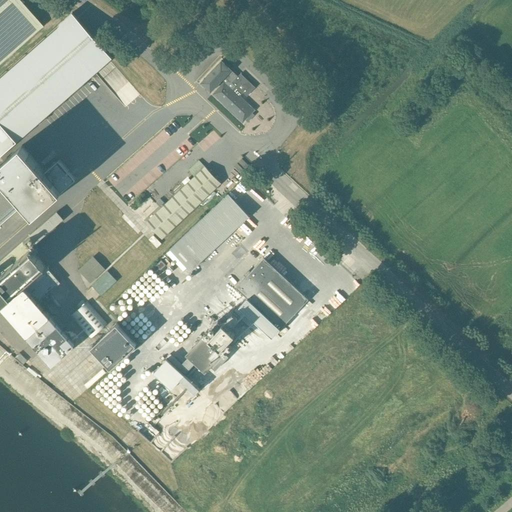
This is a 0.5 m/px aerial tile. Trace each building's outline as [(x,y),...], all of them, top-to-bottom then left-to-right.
[(0,0),(0,63),(42,26),(19,0),(0,0)] [(0,76),(0,121),(18,141),(110,60),(111,59),(112,58),(94,37),(72,13),(0,76)] [(240,74),(238,77),(221,61),(200,83),(210,93),(222,80),(224,82),(213,95),(243,123),(255,110),(239,96),(243,93),(247,97),(255,88),(240,74)] [(0,156),(18,141),(0,121),(0,156)] [(107,178),(128,203),(179,160),(173,152),(167,156),(160,148),(159,149),(152,140),(107,178)] [(0,164),(0,176),(34,216),(76,179),(59,159),(45,172),(22,146),(0,164)] [(146,222),(162,240),(221,184),(205,167),(199,160),(188,170),(195,176),(146,222)] [(229,193),(240,204),(246,199),(235,187),(229,193)] [(170,249),(191,271),(250,216),(229,194),(170,249)] [(3,307),(53,364),(75,345),(38,303),(60,283),(30,248),(63,219),(57,212),(0,261),(0,273),(1,275),(0,276),(0,299),(4,303),(5,303),(5,304),(3,306),(3,307)] [(90,244),(90,231),(78,231),(78,244),(90,244)] [(93,256),(78,270),(91,283),(105,269),(93,256)] [(308,299),(264,258),(236,288),(281,329),(308,299)] [(153,269),(157,274),(166,265),(161,260),(153,269)] [(108,270),(92,285),(102,295),(118,280),(108,270)] [(107,323),(88,301),(71,316),(90,338),(107,323)] [(195,364),(205,374),(211,367),(216,371),(229,356),(221,349),(235,334),(223,322),(209,338),(205,334),(185,355),(188,358),(181,365),(189,371),(195,364)] [(117,323),(91,347),(111,368),(137,344),(117,323)] [(18,354),(15,357),(23,365),(27,361),(26,360),(19,353),(18,354)] [(195,393),(200,389),(166,357),(153,372),(172,390),(178,383),(184,389),(187,385),(195,393)]
